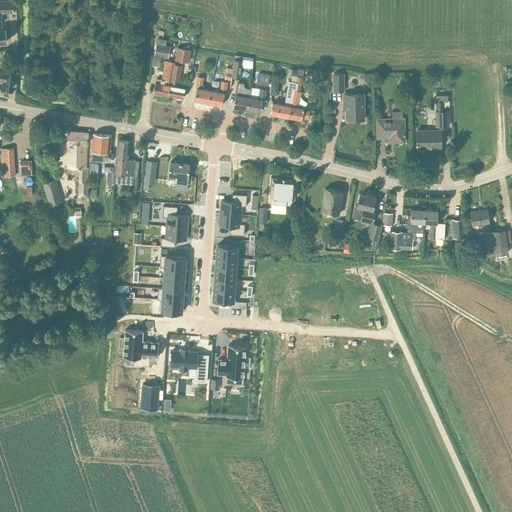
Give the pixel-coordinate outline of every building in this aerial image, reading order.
[(6,27),(0,27),(0,23),(2,23),(2,12),(13,12),(13,0),(0,0),(0,41),(7,41),(6,27)] [(157,37),(154,54),(168,57),(170,45),(169,45),(170,43),(167,40),(157,37)] [(178,47),(175,60),(188,63),(190,49),(178,47)] [(193,69),(200,70),(203,56),(193,54),(193,59),(195,60),(193,69)] [(240,77),(242,59),(234,58),(232,76),(240,77)] [(155,81),(153,92),(168,95),(173,65),(174,63),(164,61),(161,82),(155,81)] [(173,65),(168,95),(183,98),(185,87),(178,86),(181,66),(173,65)] [(296,82),(289,117),(302,119),(302,117),(308,118),(310,109),(309,109),(309,107),(304,106),(304,108),(299,107),(302,91),(300,91),(304,70),(304,69),(298,68),(298,69),(298,70),(297,75),(297,76),(296,78),(296,82)] [(11,71),(0,69),(0,91),(7,92),(11,71)] [(258,72),(256,82),(268,85),(270,74),(258,72)] [(343,73),(333,73),(334,91),(344,91),(343,73)] [(204,77),(198,76),(196,87),(197,88),(195,100),(208,102),(211,90),(203,88),(204,77)] [(289,80),(284,104),(273,102),(271,113),(289,117),(296,82),(289,80)] [(219,91),(211,90),(208,102),(222,105),(224,93),(225,93),(227,82),(221,81),(219,91)] [(251,91),(251,88),(245,87),(244,85),(244,82),(237,81),(235,94),(236,94),(233,107),(247,109),(250,97),(251,91)] [(260,88),(258,98),(250,97),(247,109),(261,112),(263,99),(264,99),(266,90),(260,88)] [(343,94),(343,95),(343,105),(346,105),(346,119),(364,119),(364,93),(343,94)] [(447,94),(435,95),(436,101),(436,110),(436,118),(436,125),(447,125),(450,125),(449,110),(447,110),(445,110),(445,106),(444,100),(448,100),(447,94)] [(392,118),(376,118),(376,124),(377,134),(388,134),(394,134),(394,142),(405,141),(405,131),(404,124),(404,117),(403,118),(402,111),(392,111),(392,118)] [(417,143),(417,148),(418,148),(418,147),(431,147),(431,148),(441,148),(441,138),(440,129),(417,130),(417,141),(416,141),(416,143),(417,143)] [(69,141),(67,165),(79,166),(85,166),(87,143),(87,142),(88,132),(68,131),(67,141),(69,141)] [(92,151),(92,160),(102,161),(103,152),(109,152),(111,135),(93,133),(92,151)] [(114,182),(131,183),(132,178),(136,178),(139,161),(128,159),(130,141),(118,140),(114,182)] [(13,147),(1,148),(3,177),(15,177),(13,147)] [(29,160),(20,160),(21,169),(30,169),(30,167),(29,161),(29,160)] [(145,176),(155,177),(156,162),(147,161),(145,176)] [(169,177),(169,179),(176,179),(187,181),(189,181),(190,181),(191,176),(188,176),(189,164),(170,162),(169,171),(169,177)] [(98,163),(89,163),(89,180),(94,180),(98,180),(98,163)] [(272,177),(270,195),(271,195),(271,203),(294,205),(296,179),(272,177)] [(79,185),(78,185),(78,196),(88,196),(88,179),(79,179),(79,185)] [(49,208),(61,204),(53,180),(42,184),(49,208)] [(338,215),(341,202),(343,192),(325,188),(320,210),(338,215)] [(221,200),(221,213),(241,214),(242,206),(247,206),(248,195),(233,194),(233,201),(221,200)] [(352,217),(370,222),(372,223),(375,210),(373,209),(375,198),(360,194),(357,205),(355,205),(352,217)] [(164,205),(164,213),(167,214),(167,226),(187,227),(188,214),(177,214),(177,206),(164,205)] [(259,207),(258,222),(266,223),(267,208),(259,207)] [(425,223),(425,209),(411,208),(411,215),(408,215),(407,232),(391,231),(390,249),(411,250),(412,239),(415,239),(416,232),(423,232),(424,223),(425,223)] [(432,238),(444,238),(444,233),(445,223),(437,223),(438,210),(425,209),(425,223),(432,223),(432,238)] [(488,209),(470,211),(472,225),(472,227),(484,225),(488,255),(491,254),(507,252),(505,242),(505,239),(504,231),(504,229),(491,230),(488,209)] [(221,213),(220,225),(231,226),(231,233),(245,234),(246,223),(241,223),(241,214),(221,213)] [(452,219),(454,237),(464,236),(463,218),(452,219)] [(345,221),(337,220),(335,231),(343,233),(345,221)] [(372,223),(370,222),(366,237),(376,239),(380,225),(372,223)] [(162,237),(162,245),(175,246),(175,238),(186,239),(187,227),(167,226),(166,237),(162,237)] [(343,252),(356,254),(357,247),(349,245),(349,243),(344,243),(343,252)] [(217,245),(216,255),(238,257),(239,246),(217,245)] [(165,255),(164,266),(185,268),(185,256),(165,255)] [(216,255),(216,266),(237,268),(238,257),(216,255)] [(10,262),(4,264),(7,275),(14,273),(10,262)] [(164,266),(164,277),(184,279),(185,268),(164,266)] [(216,266),(215,277),(236,279),(237,268),(216,266)] [(164,277),(163,288),(183,289),(184,279),(164,277)] [(215,277),(214,288),(235,290),(236,279),(215,277)] [(163,288),(162,299),(182,300),(183,289),(163,288)] [(214,288),(213,300),(234,302),(234,301),(235,290),(214,288)] [(162,299),(162,310),(182,311),(182,300),(162,299)] [(121,339),(120,350),(126,350),(125,358),(127,358),(126,364),(137,365),(137,359),(143,359),(144,356),(156,357),(157,344),(145,343),(145,333),(126,332),(126,340),(121,339)] [(173,343),(172,363),(201,364),(201,380),(208,381),(210,345),(173,343)] [(225,376),(243,378),(244,367),(249,367),(250,359),(245,358),(246,348),(228,346),(227,360),(218,359),(216,374),(226,374),(225,376)] [(219,379),(211,379),(211,388),(218,389),(219,379)] [(142,386),(140,408),(154,409),(156,387),(142,386)]
